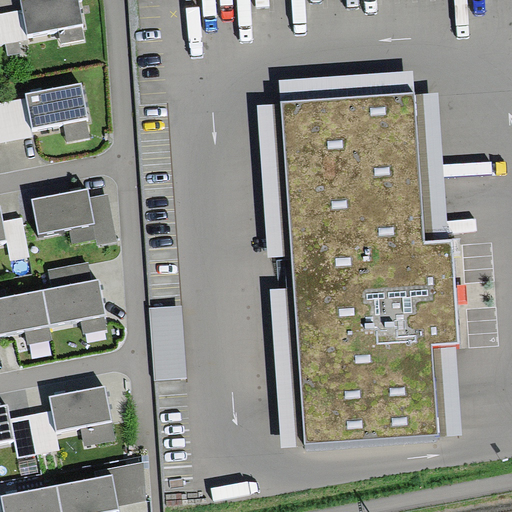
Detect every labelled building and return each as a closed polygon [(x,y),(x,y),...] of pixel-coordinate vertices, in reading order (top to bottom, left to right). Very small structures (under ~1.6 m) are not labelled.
[(34,0),(30,1),(21,3),(22,10),(28,39),(59,32),(62,44),(86,40),(78,0),(34,0)] [(22,10),(0,14),(0,44),(5,43),(8,56),(30,50),(22,10)] [(27,97),(34,131),(65,126),(68,139),(92,135),(84,86),(27,97)] [(416,92),(281,101),(304,445),(439,436),(433,345),(461,344),(453,239),(426,241),(416,92)] [(34,131),(27,97),(2,104),(9,142),(35,137),(34,131)] [(0,103),(0,143),(9,142),(2,104),(0,103)] [(90,191),(32,202),(39,237),(70,231),(73,246),(95,241),(96,246),(119,242),(109,194),(91,197),(90,191)] [(21,218),(2,222),(0,211),(0,246),(7,245),(10,261),(30,257),(21,218)] [(49,270),(53,290),(92,283),(89,263),(49,270)] [(81,320),(105,315),(98,282),(92,283),(53,290),(8,299),(0,300),(0,335),(25,331),(49,326),(81,320)] [(188,303),(156,304),(159,377),(191,376),(188,303)] [(105,315),(81,320),(84,334),(108,329),(105,315)] [(52,340),(49,326),(25,331),(28,345),(52,340)] [(112,422),(106,388),(51,398),(53,412),(57,433),(81,428),(112,422)] [(17,415),(32,412),(29,394),(14,396),(17,415)] [(0,445),(15,442),(11,420),(8,408),(0,409),(0,445)] [(53,412),(11,420),(15,442),(18,458),(60,450),(57,433),(53,412)] [(112,422),(81,428),(85,446),(115,440),(112,422)] [(51,477),(65,475),(63,456),(49,458),(51,477)] [(96,472),(98,481),(112,478),(118,507),(142,502),(140,463),(96,472)] [(118,511),(118,507),(112,478),(98,481),(59,489),(63,511),(118,511)] [(63,511),(59,489),(3,500),(5,511),(63,511)]
